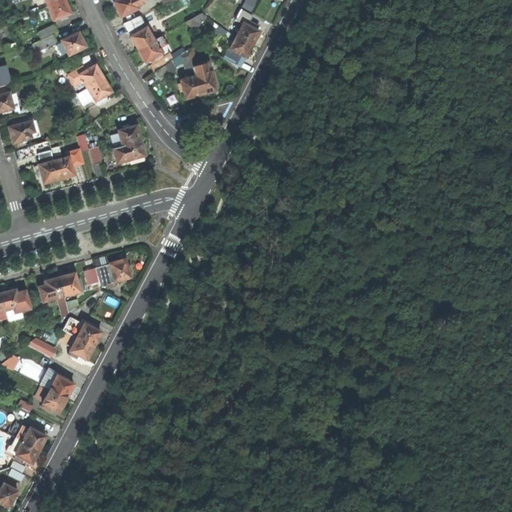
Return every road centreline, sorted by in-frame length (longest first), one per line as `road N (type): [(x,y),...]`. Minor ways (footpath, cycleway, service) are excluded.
road 1 (track): [(425,0),(379,143),(375,220),(391,511)]
road 2 (unclassified): [(200,189),(29,511)]
road 3 (residential): [(200,189),(86,0)]
road 4 (unclassified): [(298,0),(200,189)]
road 5 (residential): [(25,239),(200,189)]
